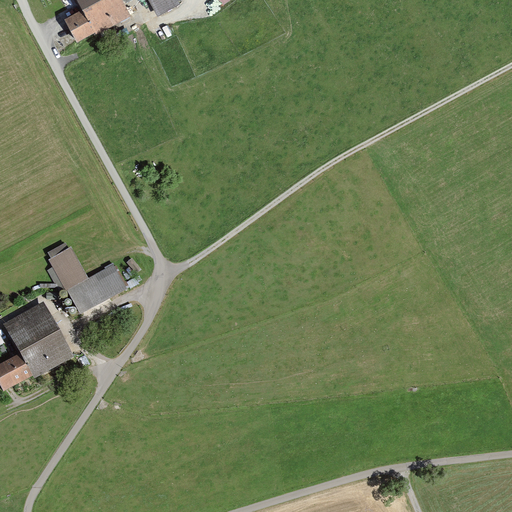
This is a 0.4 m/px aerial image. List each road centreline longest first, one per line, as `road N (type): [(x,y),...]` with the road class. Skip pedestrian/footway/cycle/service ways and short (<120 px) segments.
road 1 (track): [(19,0),(164,276),(150,319),(120,360)]
road 2 (track): [(164,276),(300,182),(511,66)]
road 3 (track): [(229,511),(404,467)]
road 4 (track): [(120,360),(37,511)]
